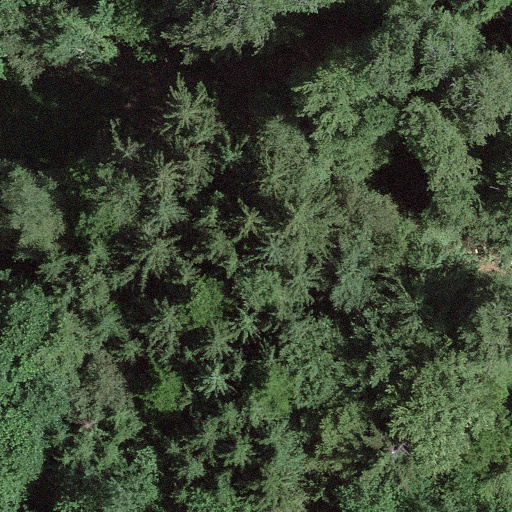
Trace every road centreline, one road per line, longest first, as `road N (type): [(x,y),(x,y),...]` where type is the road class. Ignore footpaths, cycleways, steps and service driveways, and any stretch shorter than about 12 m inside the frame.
road 1 (track): [(306,0),(389,151),(511,283)]
road 2 (track): [(0,247),(181,0)]
